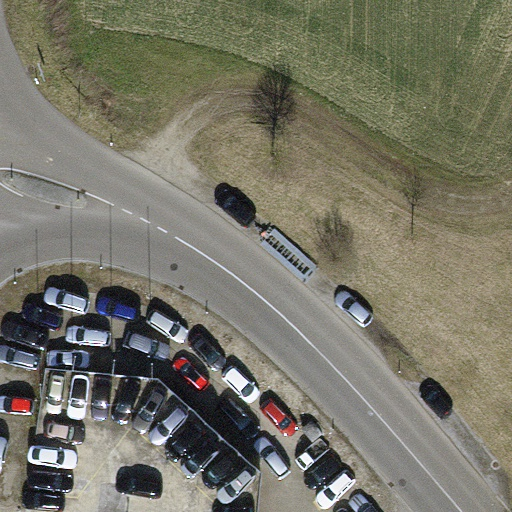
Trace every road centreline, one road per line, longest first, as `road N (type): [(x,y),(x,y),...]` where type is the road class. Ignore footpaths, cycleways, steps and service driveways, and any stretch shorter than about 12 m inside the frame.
road 1 (tertiary): [(463,511),(311,342),(203,252),(95,203),(0,179)]
road 2 (track): [(154,225),(178,146),(221,106),(287,114),(401,194),(473,207),(511,194)]
